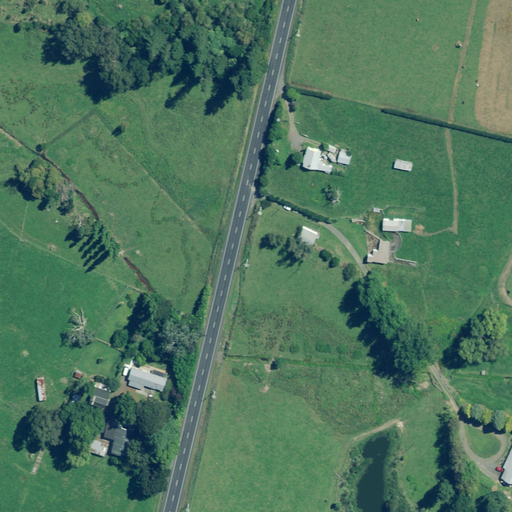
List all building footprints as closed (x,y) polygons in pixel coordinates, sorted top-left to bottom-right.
[(322,150),(307,147),(303,164),(331,171),(332,166),(319,163),(322,150)] [(351,153),(340,151),(337,166),(348,168),(351,153)] [(396,159),(394,167),(411,170),(413,163),(396,159)] [(412,220),(384,219),(383,229),(411,230),(412,220)] [(318,233),(304,226),(297,239),(303,242),(311,246),(318,233)] [(390,241),(380,240),(379,250),(373,249),(373,254),(368,253),(367,259),(387,262),(390,241)] [(152,372),(133,366),(129,378),(131,379),(129,385),(142,388),(143,383),(163,389),(168,372),(153,368),(152,372)] [(46,398),(43,378),(37,379),(40,399),(46,398)] [(93,402),(108,407),(111,400),(108,399),(110,391),(98,387),(93,402)] [(81,394),(74,392),(72,401),(79,402),(81,394)] [(126,426),(118,425),(112,451),(128,454),(134,428),(126,426)] [(101,441),(90,437),(86,448),(104,455),(107,447),(100,445),(101,441)] [(511,448),(504,467),(506,467),(502,476),(511,480),(511,448)]
